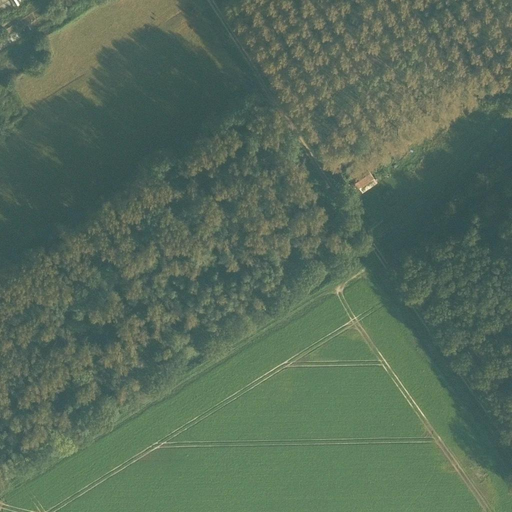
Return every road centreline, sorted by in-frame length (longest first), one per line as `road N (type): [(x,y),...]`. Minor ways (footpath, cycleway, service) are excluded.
road 1 (track): [(370,243),(211,0)]
road 2 (track): [(511,449),(370,243)]
